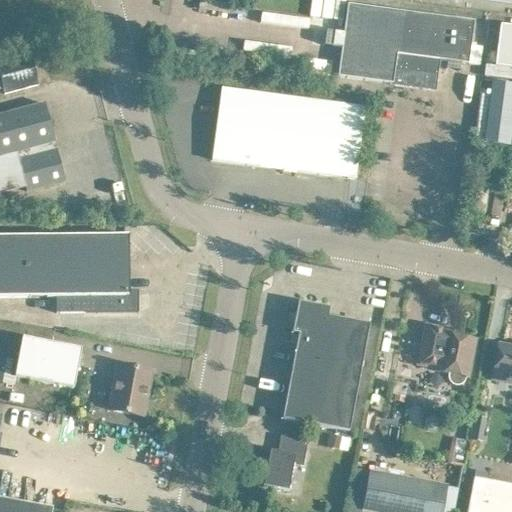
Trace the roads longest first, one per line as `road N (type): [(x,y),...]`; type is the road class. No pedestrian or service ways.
road 1 (unclassified): [(195,511),(253,219)]
road 2 (unclassified): [(253,219),(181,192),(149,147),(110,0)]
road 3 (unclassified): [(511,259),(253,219)]
